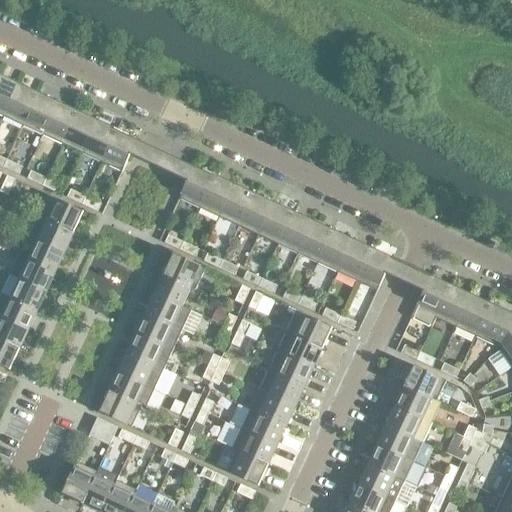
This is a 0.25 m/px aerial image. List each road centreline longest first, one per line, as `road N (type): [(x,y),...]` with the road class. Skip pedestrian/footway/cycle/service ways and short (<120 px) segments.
road 1 (residential): [(0,36),(428,233)]
road 2 (residential): [(298,511),(428,233)]
